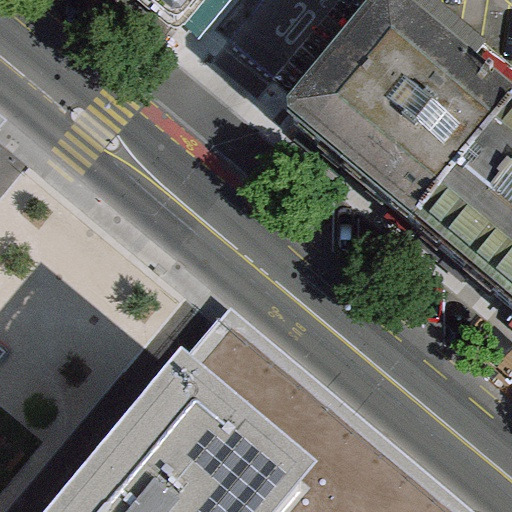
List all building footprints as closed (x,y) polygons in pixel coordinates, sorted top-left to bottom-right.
[(203,0),(139,0),(177,32),(203,0)] [(511,63),(437,0),(404,0),(390,15),(511,114),(511,63)] [(511,123),(511,114),(390,15),(294,128),(419,233),(511,123)] [(511,123),(419,233),(511,310),(511,123)] [(439,511),(224,333),(177,389),(302,495),(289,511),(439,511)] [(289,511),(302,495),(177,389),(74,511),(289,511)]
